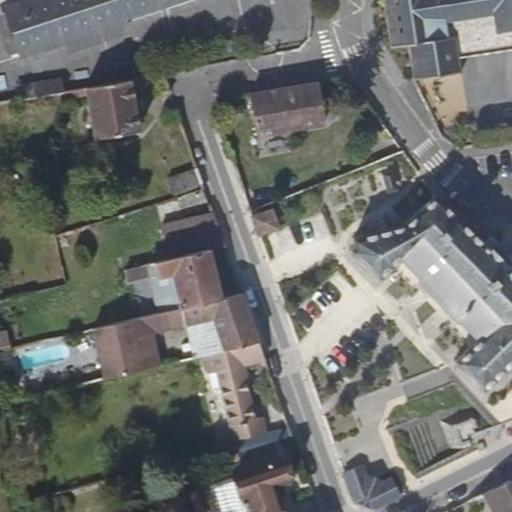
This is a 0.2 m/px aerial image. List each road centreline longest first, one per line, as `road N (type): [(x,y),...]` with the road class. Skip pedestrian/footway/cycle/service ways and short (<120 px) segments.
road 1 (residential): [(341,511),(182,85)]
road 2 (residential): [(345,0),(346,27),(375,83),(433,158),(511,222)]
